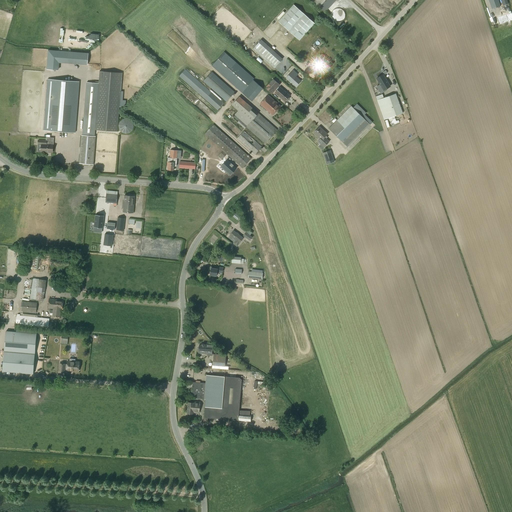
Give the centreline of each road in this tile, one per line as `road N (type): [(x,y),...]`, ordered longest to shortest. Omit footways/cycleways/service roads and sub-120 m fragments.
road 1 (unclassified): [(204,511),(175,431),(173,388),(182,275),(221,199)]
road 2 (unclassified): [(221,199),(238,191),(413,0)]
road 3 (unclassified): [(221,199),(204,188),(27,172),(0,156)]
